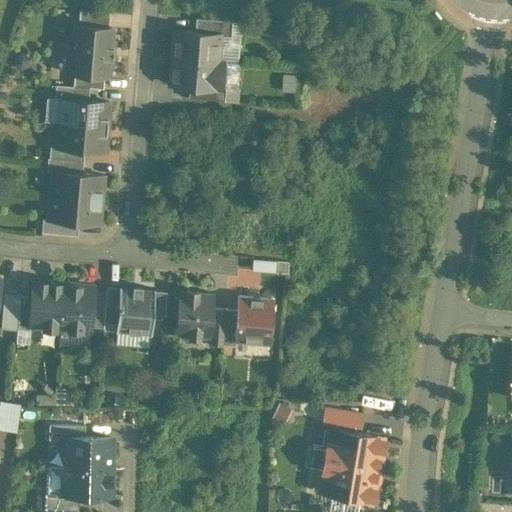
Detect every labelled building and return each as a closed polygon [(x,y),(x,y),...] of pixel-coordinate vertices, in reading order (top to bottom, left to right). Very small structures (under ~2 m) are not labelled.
[(109,11),(79,9),(78,23),(108,26),(109,11)] [(231,20),(196,17),(194,31),(221,33),(221,34),(230,35),(231,20)] [(78,23),(74,23),(72,48),(68,48),(66,71),(74,72),(104,74),(108,74),(109,61),(112,62),(114,40),(111,39),(112,26),(108,26),(78,23)] [(194,31),(174,29),(171,57),(219,61),(219,60),(221,34),(221,33),(194,31)] [(219,61),(171,57),(169,83),(189,84),(215,86),(221,87),(221,85),(223,61),(219,60),(219,61)] [(104,74),(74,72),(73,85),(89,86),(103,87),(104,74)] [(73,85),(55,83),(54,96),(61,97),(61,96),(88,98),(89,86),(73,85)] [(215,86),(189,84),(188,96),(224,99),(225,85),(221,85),(221,87),(215,86)] [(88,98),(61,96),(61,97),(59,120),(106,124),(108,100),(88,98)] [(106,124),(59,120),(57,144),(57,145),(84,147),(104,149),(106,124)] [(84,147),(57,145),(57,144),(50,143),(49,156),(83,159),(84,147)] [(49,156),(47,156),(46,169),(53,170),(53,169),(82,171),(83,159),(49,156)] [(82,171),(53,169),(53,170),(51,193),(100,197),(102,173),(82,171)] [(100,197),(51,193),(49,217),(49,218),(78,220),(98,222),(100,197)] [(78,220),(49,218),(49,217),(42,216),(41,230),(77,233),(78,220)] [(64,282),(33,280),(31,294),(29,324),(30,324),(44,325),(43,327),(55,328),(55,326),(60,326),(64,282)] [(93,285),(64,282),(60,326),(68,327),(68,329),(81,330),(81,328),(90,329),(90,326),(93,290),(93,285)] [(142,284),(132,284),(132,287),(120,286),(120,285),(119,285),(119,286),(116,322),(115,330),(117,330),(117,329),(150,332),(149,333),(151,333),(153,313),(154,289),(155,287),(153,287),(153,288),(142,287),(142,284)] [(119,286),(107,286),(106,290),(104,321),(116,322),(119,286)] [(214,292),(198,291),(198,289),(186,288),(186,290),(178,289),(175,333),(188,334),(188,336),(200,337),(200,335),(210,336),(213,306),(214,292)] [(166,290),(154,289),(153,313),(164,314),(166,290)] [(106,290),(93,290),(90,326),(103,326),(104,321),(106,290)] [(20,293),(4,292),(1,328),(17,329),(20,293)] [(31,294),(20,293),(17,329),(30,330),(30,324),(29,324),(31,294)] [(273,297),(238,294),(237,308),(234,340),(235,340),(270,342),(273,297)] [(225,307),(213,306),(210,336),(210,342),(222,343),(225,307)] [(237,308),(225,307),(222,343),(235,344),(235,340),(234,340),(237,308)] [(362,411),(326,405),(323,422),(332,423),(332,427),(356,431),(356,427),(359,428),(362,411)] [(84,424),(49,423),(48,438),(57,438),(57,435),(84,436),(84,424)] [(332,427),(330,427),(327,446),(326,446),(323,468),(318,467),(315,486),(320,487),(320,489),(332,491),(331,496),(359,500),(360,495),(367,496),(369,485),(374,486),(375,479),(378,479),(382,455),(379,454),(380,447),(375,446),(377,435),(356,431),(332,427)] [(84,436),(57,435),(57,438),(56,446),(63,454),(63,465),(112,466),(112,436),(84,436)] [(112,466),(63,465),(63,480),(67,485),(70,486),(70,494),(79,494),(111,495),(112,466)] [(56,493),(44,492),(44,508),(55,508),(56,493)] [(70,494),(56,493),(55,508),(78,509),(79,494),(70,494)]
